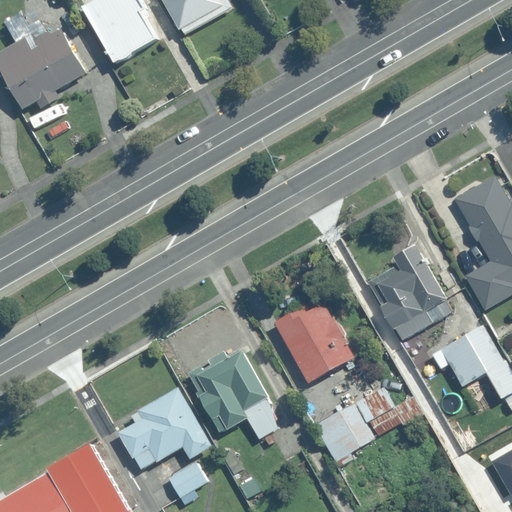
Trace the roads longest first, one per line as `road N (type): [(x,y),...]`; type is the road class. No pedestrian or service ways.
road 1 (primary): [(0,277),(486,0)]
road 2 (primary): [(466,88),(0,357)]
